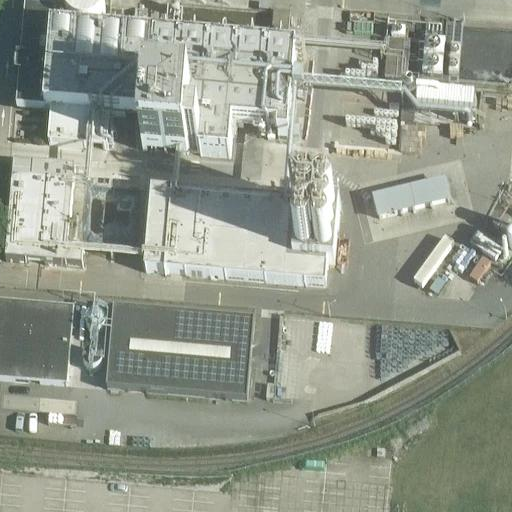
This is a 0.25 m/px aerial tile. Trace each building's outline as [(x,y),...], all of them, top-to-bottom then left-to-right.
[(60,0),(38,0),(38,7),(60,9),(60,0)] [(105,14),(105,10),(105,7),(104,3),(102,0),(67,0),(66,3),(65,7),(65,10),(65,14),(66,17),(67,20),(69,23),(72,26),(75,28),(78,29),(81,30),(85,30),(88,30),(92,29),(95,28),(98,26),(100,23),(102,20),(104,17),(105,14)] [(55,12),(25,10),(21,59),(17,59),(16,66),(15,70),(16,77),(20,78),(17,109),(52,112),(49,146),(107,151),(110,117),(145,120),(142,151),(187,155),(188,153),(200,154),(199,157),(230,159),(233,127),(279,131),(278,140),(289,141),(297,51),(53,30),(55,12)] [(291,14),(273,13),(272,28),(275,30),(289,32),(291,14)] [(410,44),(387,42),(384,80),(408,81),(410,44)] [(398,122),(476,129),(480,91),(402,84),(398,122)] [(75,170),(14,165),(6,263),(83,270),(84,252),(68,251),(75,170)] [(452,208),(448,189),(377,206),(382,225),(452,208)] [(302,211),(155,198),(148,279),(329,294),(331,271),(338,272),(343,214),(302,210),(302,211)] [(74,310),(0,303),(0,381),(67,388),(74,310)] [(254,322),(114,310),(107,391),(247,403),(254,322)] [(291,399),(296,336),(347,340),(345,358),(354,358),(354,349),(363,350),(364,333),(344,331),(345,323),(281,318),(275,398),(291,399)]
